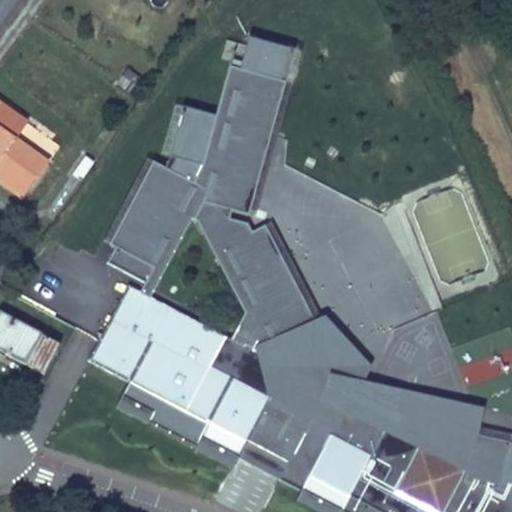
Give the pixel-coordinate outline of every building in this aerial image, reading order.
[(254,350),(258,343),(279,354),(320,332),(264,225),(251,232),(247,224),(228,219),(231,210),(248,215),(280,99),(272,97),(276,80),(228,67),(201,166),(193,184),(153,162),(108,245),(114,248),(106,264),(144,284),(138,293),(127,287),(87,361),(127,383),(114,408),(194,451),(195,450),(200,440),(237,460),(238,459),(248,440),(289,462),(313,417),(272,396),(279,383),(287,368),(254,350)] [(123,70),(115,88),(130,94),(137,76),(123,70)] [(280,99),(284,82),(276,80),(272,97),(280,99)] [(0,189),(20,203),(51,158),(14,132),(21,122),(0,107),(0,189)] [(0,353),(43,375),(58,346),(0,315),(0,353)] [(319,405),(279,383),(272,396),(313,417),(319,405)] [(511,511),(511,492),(495,489),(505,441),(325,394),(319,405),(313,417),(289,462),(279,481),(296,490),(292,499),(317,511),(335,511),(336,511),(338,511),(511,511)] [(237,460),(200,440),(195,450),(232,470),(237,460)] [(279,481),(289,462),(248,440),(238,459),(279,481)]
